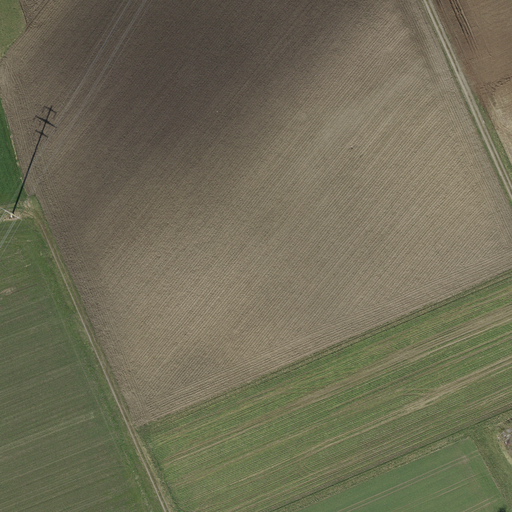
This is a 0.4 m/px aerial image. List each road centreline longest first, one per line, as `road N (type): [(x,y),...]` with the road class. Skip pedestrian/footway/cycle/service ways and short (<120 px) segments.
road 1 (track): [(36,210),(168,511)]
road 2 (track): [(427,0),(511,191)]
